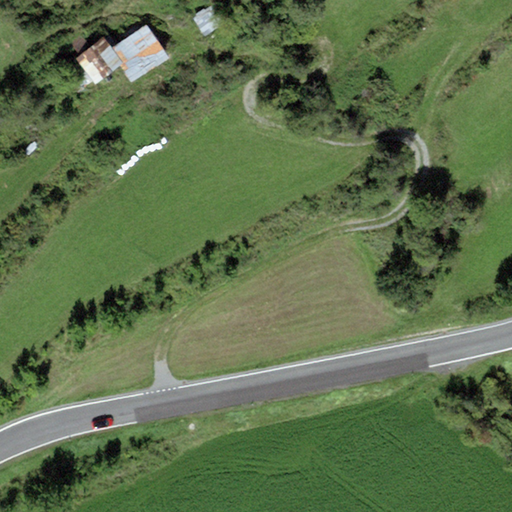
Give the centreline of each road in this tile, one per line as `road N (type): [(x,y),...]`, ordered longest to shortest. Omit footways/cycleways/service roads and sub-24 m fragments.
road 1 (track): [(194,43),(323,43),(327,65),(320,73),(253,83),(253,113),(344,140),(398,133),(419,150),(421,167),(416,189),(392,215),(291,247),(183,311),(159,352),(168,398)]
road 2 (tertiary): [(0,440),(68,416),(511,328)]
